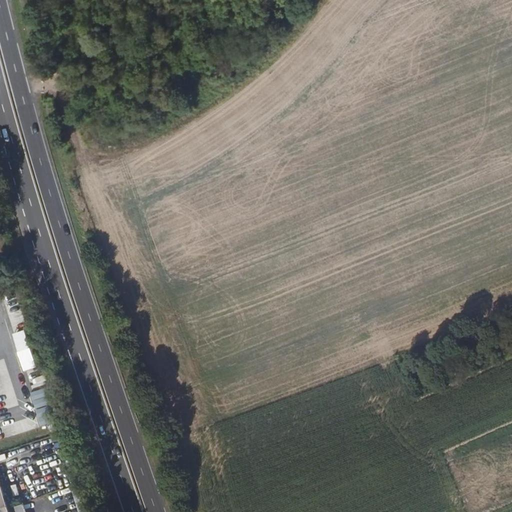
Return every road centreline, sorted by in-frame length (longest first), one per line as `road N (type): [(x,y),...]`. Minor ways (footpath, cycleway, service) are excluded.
road 1 (trunk): [(158,511),(60,235),(0,12)]
road 2 (trunk): [(0,105),(38,243),(131,511)]
